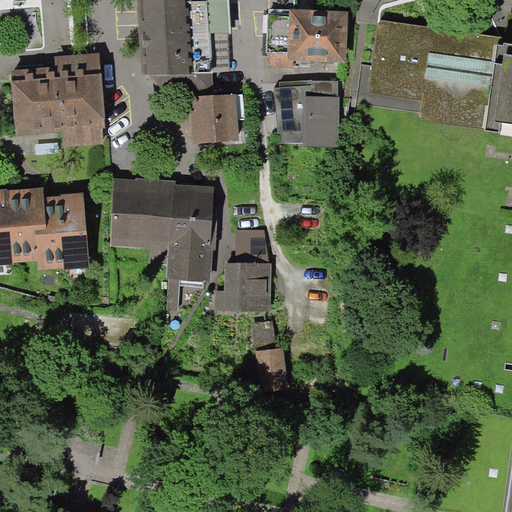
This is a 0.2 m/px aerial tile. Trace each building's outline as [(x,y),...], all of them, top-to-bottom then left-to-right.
[(225,0),(139,0),(143,72),(229,71),(225,0)] [(293,67),(293,55),(343,56),(344,14),(293,12),(293,14),(267,13),(265,51),(268,51),(268,66),(293,67)] [(419,118),(506,130),(511,131),(511,38),(381,19),(370,91),(422,98),(419,118)] [(15,131),(62,128),(63,145),(105,142),(99,54),(56,57),(57,69),(11,74),(15,131)] [(340,94),(341,79),(304,79),(275,80),(276,87),(272,88),(275,131),(301,129),(301,144),(339,145),(343,94),(340,94)] [(234,119),(245,118),(243,93),(193,96),(197,140),(236,137),(234,119)] [(154,263),(168,263),(169,246),(171,185),(114,183),(111,243),(149,245),(149,256),(149,262),(154,263)] [(171,185),(169,246),(212,248),(214,187),(171,185)] [(81,198),(40,201),(40,191),(0,193),(0,260),(9,260),(8,257),(36,255),(37,265),(68,263),(68,264),(86,263),(81,198)] [(235,263),(269,263),(265,230),(235,230),(235,263)] [(211,270),(212,248),(169,246),(168,263),(168,269),(166,308),(177,309),(179,279),(210,280),(211,270)] [(235,263),(225,262),(224,291),(214,291),(213,310),(270,311),(271,263),(269,263),(235,263)] [(245,351),(259,350),(263,389),(283,387),(279,347),(276,348),(272,320),(242,323),(245,351)] [(299,392),(346,397),(348,379),(301,374),(299,392)] [(511,511),(511,424),(499,511),(511,511)]
